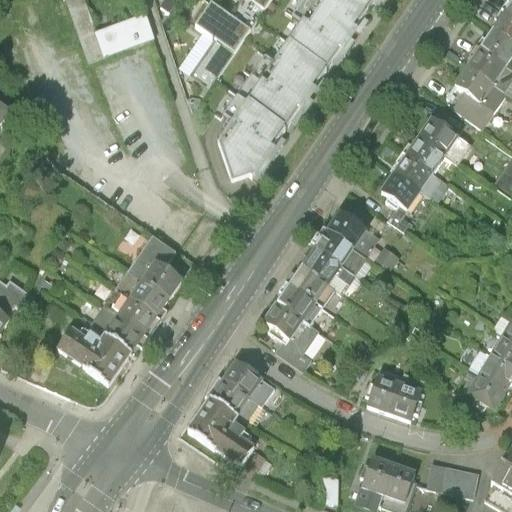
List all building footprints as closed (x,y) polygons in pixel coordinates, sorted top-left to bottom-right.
[(84,0),(65,0),(89,67),(107,60),(155,43),(146,19),(98,36),(84,0)] [(277,0),(237,0),(245,5),(233,24),(254,35),(277,0)] [(364,25),(326,0),(324,0),(311,20),(349,47),(364,25)] [(378,4),(372,0),(326,0),(364,25),(378,4)] [(254,35),(233,24),(214,11),(200,32),(218,44),(204,64),(224,78),(254,35)] [(511,18),(507,15),(493,33),(511,46),(511,18)] [(349,47),(311,20),(296,42),(335,68),(349,47)] [(511,46),(493,33),(480,51),(511,74),(511,46)] [(335,68),(296,42),(282,63),(321,89),(335,68)] [(511,74),(480,51),(467,69),(503,96),(511,83),(511,74)] [(321,89),(282,63),(268,84),(306,110),(321,89)] [(467,69),(454,87),(465,94),(494,116),(506,98),(503,96),(467,69)] [(253,105),(292,132),(306,110),(268,84),(253,105)] [(465,94),(453,110),(482,131),(494,116),(465,94)] [(239,127),(278,153),(292,132),(253,105),(239,127)] [(0,131),(10,118),(0,110),(0,131)] [(457,166),(470,148),(431,122),(418,140),(445,158),(457,166)] [(239,127),(224,148),(238,187),(263,174),(278,153),(239,127)] [(418,140),(406,158),(432,176),(445,158),(418,140)] [(406,158),(393,177),(419,195),(432,176),(406,158)] [(511,159),(511,160),(492,188),(511,201),(511,159)] [(393,177),(380,195),(398,207),(406,213),(419,195),(393,177)] [(398,207),(386,224),(404,236),(411,227),(401,221),(406,213),(398,207)] [(335,225),(328,234),(354,252),(367,233),(342,215),(335,225)] [(367,233),(354,252),(365,260),(379,241),(367,233)] [(328,234),(316,251),(341,269),(354,252),(328,234)] [(143,286),(168,304),(181,285),(174,280),(177,276),(166,269),(175,257),(153,241),(128,276),(143,286)] [(316,251),(303,270),(328,288),(335,278),(341,269),(316,251)] [(384,251),(375,263),(390,273),(399,261),(384,251)] [(354,252),(341,269),(354,278),(366,261),(365,260),(354,252)] [(354,278),(341,269),(335,278),(348,287),(354,278)] [(303,270),(291,287),(316,305),(328,288),(303,270)] [(128,276),(116,294),(130,305),(155,322),(160,325),(167,316),(164,314),(162,313),(168,304),(143,286),(128,276)] [(0,286),(0,318),(7,324),(15,312),(24,319),(32,301),(9,285),(6,290),(0,286)] [(291,287),(277,306),(303,324),(316,305),(291,287)] [(116,294),(103,312),(118,322),(143,340),(148,343),(150,341),(160,325),(155,322),(130,305),(116,294)] [(276,305),(262,325),(287,342),(289,343),(303,324),(277,306),(276,305)] [(103,312),(90,331),(105,341),(130,358),(137,349),(139,351),(141,352),(148,343),(143,340),(118,322),(103,312)] [(0,340),(1,340),(0,339),(0,336),(9,325),(7,324),(0,318),(0,340)] [(287,342),(285,346),(301,358),(318,334),(303,324),(289,343),(287,342)] [(511,325),(503,341),(511,346),(511,325)] [(71,336),(58,355),(83,372),(82,373),(108,391),(127,363),(130,358),(105,341),(100,348),(89,340),(85,346),(71,336)] [(511,372),(511,346),(503,341),(491,360),(511,372)] [(283,345),(276,355),(303,374),(310,364),(301,358),(285,346),(283,345)] [(511,372),(491,360),(480,380),(508,397),(511,389),(511,372)] [(262,384),(234,365),(222,384),(250,402),(262,384)] [(401,384),(379,377),(367,412),(389,419),(401,384)] [(496,417),(508,397),(480,380),(468,400),(496,417)] [(250,402),(222,384),(218,381),(205,400),(210,403),(238,421),(245,427),(258,408),(250,402)] [(422,391),(401,384),(389,419),(410,426),(422,391)] [(233,428),(238,421),(210,403),(188,434),(200,442),(244,472),(255,456),(253,452),(240,443),(245,436),(233,428)] [(265,463),(255,456),(244,472),(243,473),(253,480),(265,463)] [(490,489),(511,502),(511,456),(490,489)] [(374,462),(362,493),(383,501),(395,469),(374,462)] [(395,469),(383,501),(380,510),(384,511),(407,511),(416,488),(412,486),(415,477),(395,469)] [(479,479),(431,469),(427,493),(473,504),(479,479)] [(511,511),(511,502),(490,489),(481,505),(492,511),(511,511)]
